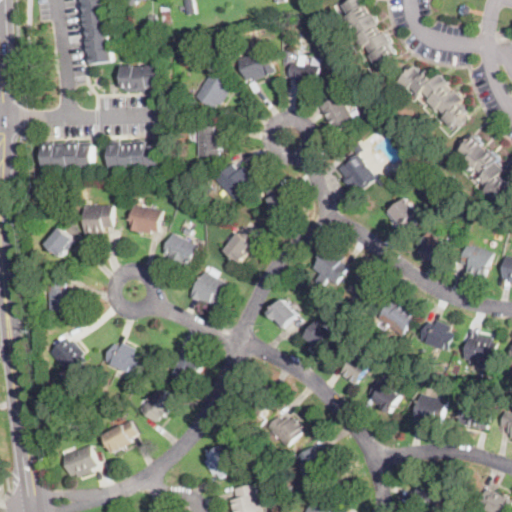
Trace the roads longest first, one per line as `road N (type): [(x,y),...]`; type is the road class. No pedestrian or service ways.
road 1 (residential): [(34,504),(110,494),(173,454),(200,422),(269,282),(291,253),(332,226),(371,241),(459,299),(511,309),(495,465),(426,452),(376,462)]
road 2 (tertiary): [(0,98),(8,335),(35,511)]
road 3 (residential): [(239,344),(270,354),(330,396),(376,462),(379,511)]
road 4 (residential): [(495,0),(488,54),(511,107),(507,55),(488,54)]
road 5 (residential): [(1,119),(160,115)]
